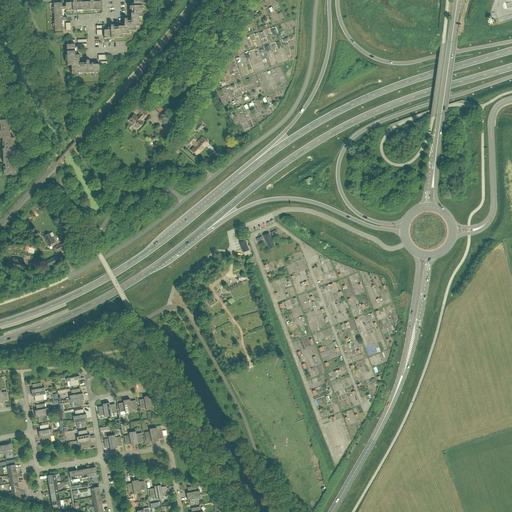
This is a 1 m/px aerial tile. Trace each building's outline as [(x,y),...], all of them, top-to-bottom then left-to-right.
[(134,13),(142,13),(141,0),(133,0),(133,3),(134,13)] [(83,2),(83,10),(101,10),(100,1),(83,2)] [(66,11),(83,10),(83,2),(66,3),(66,7),(66,10),(66,11)] [(62,10),(66,10),(66,7),(62,7),(62,3),(54,3),(55,31),(63,31),(63,18),(62,10)] [(129,23),(129,31),(136,31),(136,27),(140,27),(139,17),(142,17),(142,13),(134,13),(131,13),(131,20),(131,23),(129,23)] [(129,34),(129,31),(129,23),(124,23),(124,26),(117,27),(117,30),(104,30),(104,38),(122,38),(122,34),(129,34)] [(66,45),(67,66),(71,66),(71,65),(78,65),(78,62),(79,62),(79,58),(80,58),(80,55),(75,55),(75,44),(74,44),(71,45),(66,45)] [(99,64),(95,64),(78,65),(71,65),(71,66),(72,74),(100,73),(99,64)] [(141,109),(138,106),(134,109),(138,113),(140,115),(136,118),(134,115),(128,120),(133,125),(136,129),(136,128),(137,129),(142,124),(139,121),(142,117),(143,118),(147,115),(144,112),(145,110),(142,107),(141,109)] [(0,120),(0,138),(2,139),(2,138),(11,138),(10,120),(0,120)] [(196,141),(191,136),(187,141),(191,145),(192,144),(196,147),(194,148),(191,151),(196,156),(208,143),(202,137),(197,143),(195,141),(196,141)] [(2,139),(3,151),(3,154),(3,156),(14,156),(14,138),(11,138),(2,138),(2,139)] [(14,156),(3,156),(3,159),(4,174),(15,174),(14,156)] [(263,236),(268,247),(274,244),(269,233),(263,236)] [(52,238),(50,234),(43,237),(48,246),(56,242),(53,237),(52,238)] [(249,250),(245,241),(239,243),(243,252),(249,250)] [(58,252),(64,249),(62,244),(56,247),(58,252)] [(44,262),(47,268),(56,264),(53,258),(44,262)] [(279,285),(274,286),(275,288),(286,285),(283,276),(277,279),(279,285)] [(322,285),(324,291),(334,287),(332,282),(322,285)] [(329,292),(333,301),(338,298),(334,290),(329,292)] [(66,378),(67,382),(69,381),(70,387),(79,385),(78,380),(80,380),(80,376),(66,378)] [(41,383),(32,384),(33,390),(31,390),(32,393),(45,391),(44,388),(42,388),(41,383)] [(83,397),(83,393),(81,394),(80,389),(71,390),(72,395),(69,396),(70,399),(83,397)] [(0,403),(3,403),(3,401),(8,400),(7,392),(1,393),(1,390),(0,390),(0,403)] [(34,396),(35,402),(44,400),(43,395),(46,394),(45,391),(32,393),(32,397),(34,396)] [(324,396),(326,401),(333,397),(331,392),(324,396)] [(147,396),(144,397),(144,399),(139,400),(141,409),(146,408),(146,410),(150,410),(147,396)] [(151,398),(151,396),(147,396),(150,410),(153,409),(153,406),(158,406),(156,397),(151,398)] [(82,401),(84,400),(83,397),(70,399),(71,403),(73,402),(74,407),(83,406),(82,401)] [(137,409),(136,400),(130,401),(130,399),(127,400),(129,413),(132,413),(132,410),(137,409)] [(127,400),(123,401),(124,402),(118,403),(120,412),(125,411),(125,414),(129,413),(127,400)] [(110,405),(109,403),(106,404),(108,417),(112,416),(111,414),(116,413),(115,404),(110,405)] [(37,410),(35,411),(35,414),(49,412),(48,408),(46,409),(45,404),(36,405),(37,410)] [(104,415),(105,417),(108,417),(106,404),(103,404),(103,406),(98,407),(99,416),(104,415)] [(87,418),(86,414),(84,414),(83,409),(75,411),(76,416),(73,416),(74,420),(87,418)] [(38,417),(39,422),(48,421),(47,416),(49,415),(49,412),(35,414),(36,418),(38,417)] [(74,420),(74,423),(77,423),(78,428),(86,426),(85,421),(87,421),(87,418),(74,420)] [(40,431),(38,431),(39,435),(52,432),(52,429),(49,429),(48,424),(40,426),(40,431)] [(145,432),(146,441),(151,440),(152,442),(155,442),(153,428),(149,429),(150,432),(145,432)] [(155,442),(159,441),(158,439),(164,438),(162,429),(157,430),(156,428),(153,428),(155,442)] [(90,438),(90,435),(88,435),(87,430),(78,431),(79,437),(77,437),(77,441),(90,438)] [(135,445),(138,445),(138,443),(143,442),(141,433),(136,434),(136,431),(132,432),(135,445)] [(39,435),(40,438),(42,438),(43,443),(51,442),(50,436),(53,436),(52,432),(39,435)] [(131,444),(131,446),(135,445),(132,432),(129,433),(129,435),(124,436),(126,445),(131,444)] [(115,438),(115,435),(112,436),(114,449),(117,448),(117,446),(122,445),(121,437),(115,438)] [(110,448),(110,449),(114,449),(112,436),(108,436),(109,439),(103,440),(105,448),(110,448)] [(77,441),(78,444),(80,444),(81,449),(90,447),(89,442),(91,442),(90,438),(77,441)] [(13,452),(12,444),(3,445),(4,454),(13,452)] [(17,474),(15,465),(7,466),(9,475),(17,474)] [(97,475),(96,467),(87,469),(88,477),(97,475)] [(78,470),(79,478),(88,477),(87,469),(78,470)] [(69,472),(71,480),(79,478),(78,470),(69,472)] [(10,484),(18,482),(17,474),(9,475),(10,484)] [(57,483),(55,474),(47,476),(49,485),(57,483)] [(139,482),(139,480),(135,481),(137,494),(141,493),(140,491),(146,490),(144,481),(139,482)] [(135,481),(132,481),(132,483),(127,484),(128,493),(134,492),(134,494),(137,494),(135,481)] [(20,491),(18,482),(10,484),(12,492),(20,491)] [(58,492),(57,483),(49,485),(50,493),(58,492)] [(163,496),(168,495),(166,486),(161,487),(161,485),(157,486),(160,499),(163,498),(163,496)] [(156,497),(156,499),(160,499),(157,486),(154,486),(154,488),(149,489),(151,498),(156,497)] [(188,493),(186,493),(187,496),(200,494),(200,491),(197,491),(196,486),(187,488),(188,493)] [(99,487),(91,488),(92,497),(100,496),(99,487)] [(13,501),(21,500),(20,491),(12,492),(13,501)] [(60,500),(58,492),(50,493),(52,502),(60,500)] [(198,498),(201,498),(200,494),(187,496),(188,500),(189,500),(190,505),(199,503),(198,498)] [(102,504),(100,496),(92,497),(94,506),(102,504)] [(53,511),(61,509),(60,500),(52,502),(53,511)]
